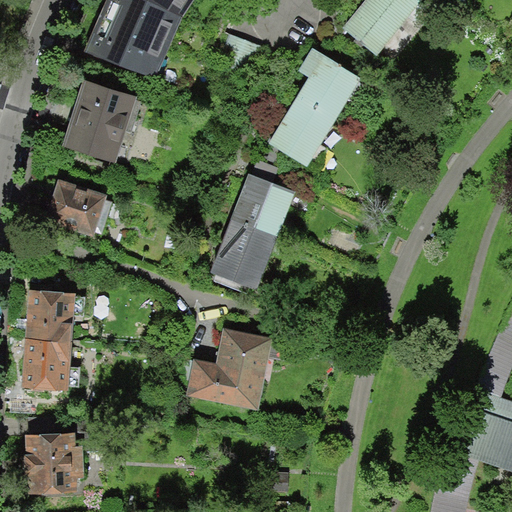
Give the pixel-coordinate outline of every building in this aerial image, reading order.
[(175,12),(151,0),(114,0),(114,1),(112,0),(106,0),(93,31),(100,34),(93,50),(149,71),(175,12)] [(151,0),(175,12),(183,0),(151,0)] [(345,28),(375,52),(417,0),(368,0),(365,4),(359,0),(358,0),(353,7),(359,12),(356,15),(345,28)] [(229,33),(219,61),(234,67),(245,39),(234,35),(229,33)] [(234,67),(250,73),(261,45),(250,41),(245,39),(234,67)] [(307,85),(300,96),(333,116),(358,76),(324,56),(307,85)] [(68,143),(112,157),(125,115),(135,118),(141,100),(86,83),(74,121),(68,143)] [(305,163),(333,116),(300,96),(283,123),(280,121),(274,130),(268,140),(305,163)] [(254,175),(251,174),(238,206),(234,218),(275,234),(286,206),(307,214),(312,201),(291,193),(292,190),(271,182),(277,168),(260,161),(254,175)] [(48,217),(91,231),(92,228),(101,231),(106,215),(98,212),(103,195),(60,181),(52,206),(48,217)] [(213,270),(254,287),(275,234),(234,218),(219,256),(213,270)] [(70,314),(83,315),(84,296),(72,295),(72,294),(32,291),(30,320),(28,336),(68,339),(70,314)] [(191,320),(176,316),(166,347),(181,348),(191,320)] [(176,388),(255,404),(268,339),(227,330),(221,358),(219,366),(180,357),(176,388)] [(65,384),(78,385),(79,366),(66,365),(68,339),(28,336),(26,365),(25,382),(65,385),(65,384)] [(449,444),(511,465),(511,402),(476,390),(470,409),(462,406),(449,444)] [(105,448),(104,417),(32,417),(32,434),(29,435),(30,454),(26,455),(27,462),(27,469),(30,469),(31,489),(73,487),(73,475),(82,474),(81,449),(105,448)]
